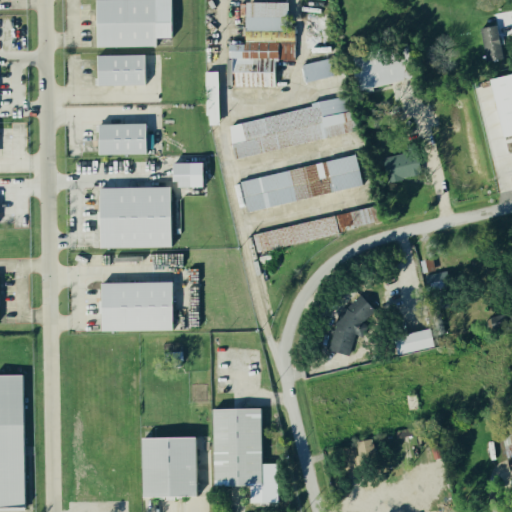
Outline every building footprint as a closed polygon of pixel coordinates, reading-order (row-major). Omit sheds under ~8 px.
[(171,0),(96,0),(97,46),(157,46),(156,37),(172,37),(171,0)] [(288,1),(246,2),(246,43),(229,43),(229,58),(227,58),(227,70),(233,70),(233,86),(275,85),(275,59),(295,59),(295,27),(288,27),(288,1)] [(495,23),(478,27),(485,60),(502,56),(495,23)] [(405,41),(348,54),(356,90),(414,76),(405,41)] [(145,54),(97,55),(98,85),(145,84),(145,54)] [(341,54),(300,64),(304,81),(345,71),(341,54)] [(205,73),(218,73),(219,124),(209,124),(208,115),(206,115),(205,73)] [(511,73),(491,78),(503,136),(511,134),(511,73)] [(228,121),(234,155),(359,133),(353,99),(228,121)] [(98,124),(98,154),(146,153),(146,123),(98,124)] [(382,157),(387,181),(422,174),(417,150),(382,157)] [(355,154),(240,181),(247,211),(362,184),(355,154)] [(201,161),(171,162),(172,180),(177,180),(177,186),(201,185),(201,161)] [(169,186),(98,186),(99,247),(170,246),(169,186)] [(334,215),(252,234),(256,252),(338,232),(334,215)] [(450,286),(447,270),(424,275),(427,291),(450,286)] [(173,329),(172,281),(101,282),(102,330),(173,329)] [(349,355),(354,334),(363,336),(373,303),(355,298),(352,308),(341,305),(328,350),(349,355)] [(509,326),(505,312),(489,317),(493,330),(509,326)] [(398,354),(435,345),(430,328),(394,336),(398,354)] [(23,509),(0,509),(0,374),(22,374),(23,509)] [(260,407),(211,407),(212,485),(248,485),(249,501),(276,501),(276,462),(260,462),(260,407)] [(195,436),(141,437),(142,497),(195,496),(195,436)] [(376,459),(371,437),(355,441),(360,464),(376,459)]
